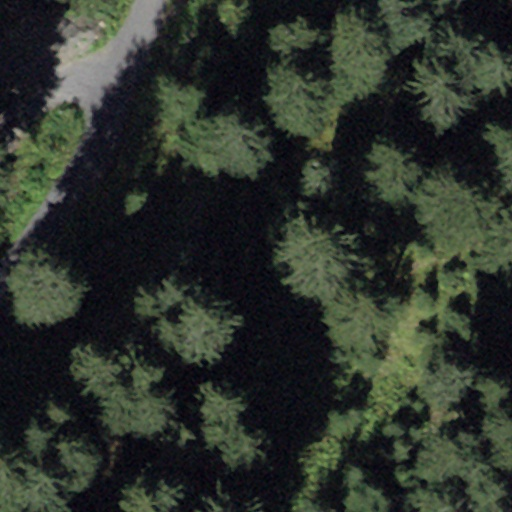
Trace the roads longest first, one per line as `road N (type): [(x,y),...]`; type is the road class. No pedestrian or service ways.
road 1 (track): [(0,275),(29,250),(96,148),(138,39)]
road 2 (track): [(138,39),(0,175)]
